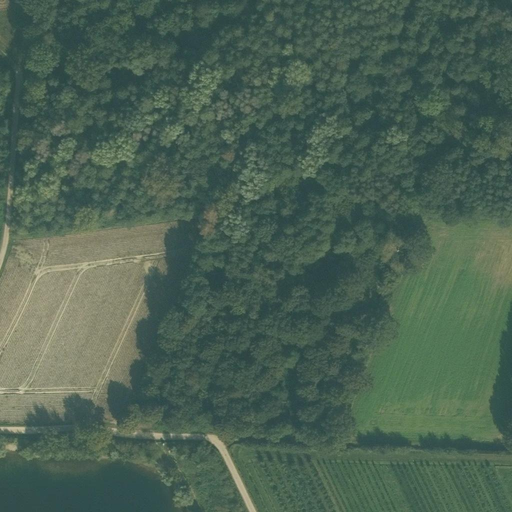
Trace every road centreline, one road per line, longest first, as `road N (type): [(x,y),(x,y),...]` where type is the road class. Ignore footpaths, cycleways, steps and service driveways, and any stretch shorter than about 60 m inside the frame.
road 1 (track): [(216,437),(511,449)]
road 2 (track): [(216,437),(0,430)]
road 3 (track): [(14,107),(195,0)]
road 4 (track): [(14,107),(10,232)]
